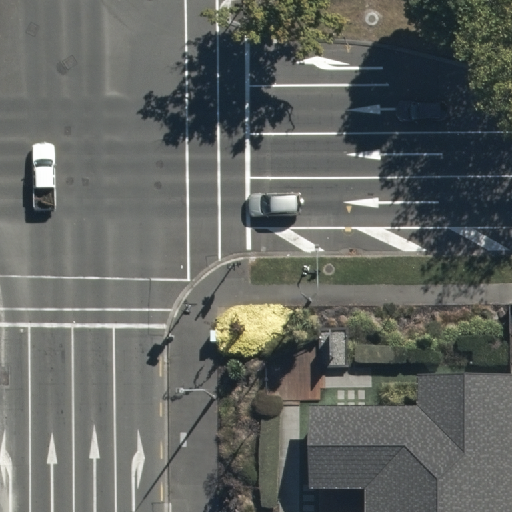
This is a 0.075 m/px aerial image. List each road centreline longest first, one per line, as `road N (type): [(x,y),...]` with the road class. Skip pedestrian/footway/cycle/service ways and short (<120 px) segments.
road 1 (primary): [(511,158),(80,161)]
road 2 (secondary): [(80,511),(80,161)]
road 3 (secondary): [(80,161),(80,0)]
